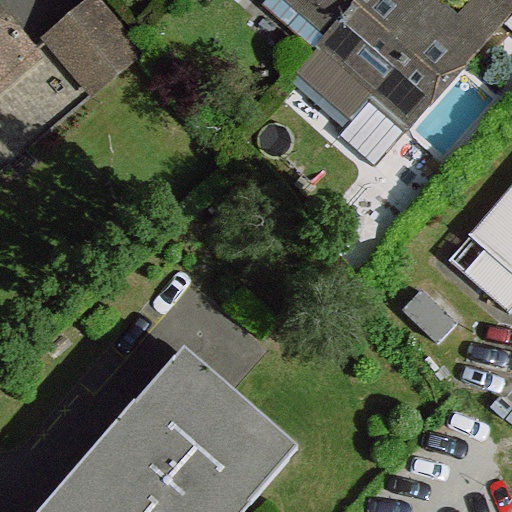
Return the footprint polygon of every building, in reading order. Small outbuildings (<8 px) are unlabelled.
[(102,0),(97,0),(52,37),(97,92),(145,53),(102,0)] [(296,0),(339,36),(305,75),(356,119),(373,98),(412,131),(511,12),(511,0),(480,0),(462,21),(437,0),(296,0)] [(0,13),(0,86),(36,56),(0,13)] [(511,195),(475,238),(511,269),(511,195)] [(48,511),(252,511),(303,454),(187,353),(48,511)]
